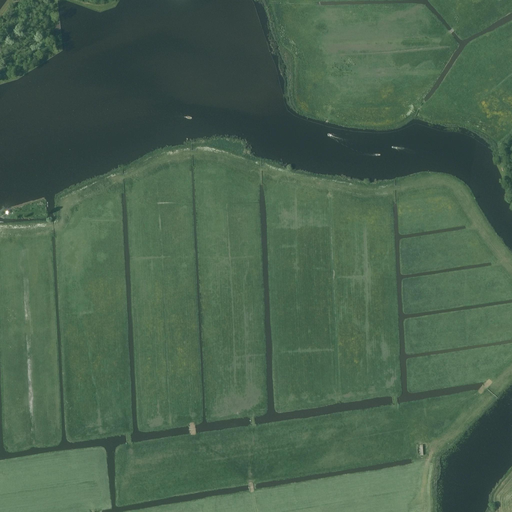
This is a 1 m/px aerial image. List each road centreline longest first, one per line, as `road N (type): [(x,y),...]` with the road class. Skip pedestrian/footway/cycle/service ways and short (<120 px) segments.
road 1 (track): [(511,263),(451,182),(351,189),(191,145),(65,195),(52,225),(0,225)]
road 2 (track): [(358,511),(418,498),(435,446),(511,367)]
